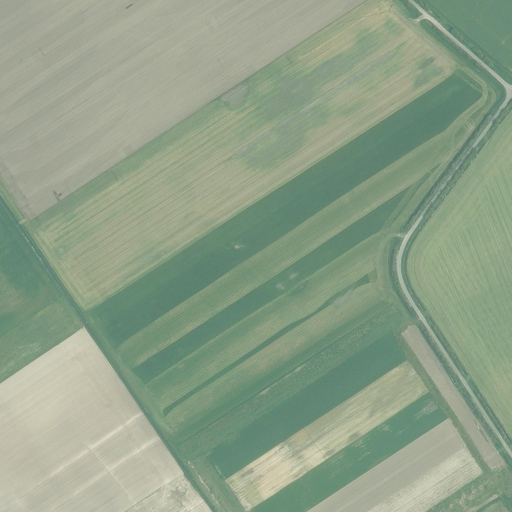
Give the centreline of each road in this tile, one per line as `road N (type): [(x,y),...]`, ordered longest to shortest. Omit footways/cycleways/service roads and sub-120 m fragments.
road 1 (unclassified): [(511,456),(398,270),(415,223),(511,94)]
road 2 (unclassified): [(511,90),(410,0)]
